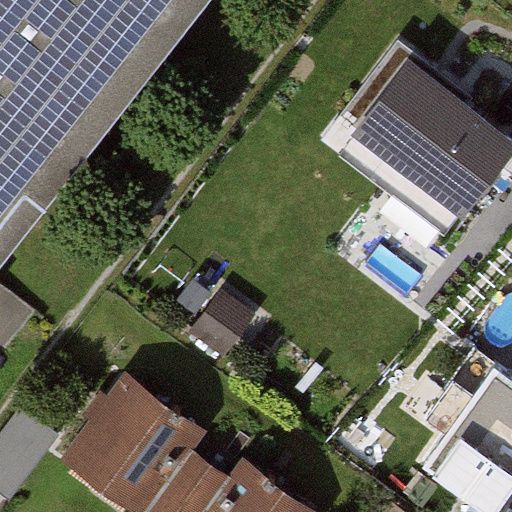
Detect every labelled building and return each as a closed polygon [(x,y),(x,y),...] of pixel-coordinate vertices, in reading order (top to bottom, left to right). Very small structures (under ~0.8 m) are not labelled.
[(0,0),(0,243),(191,0),(0,0)] [(511,113),(428,50),(369,128),(477,210),(511,163),(511,113)] [(201,325),(235,344),(257,305),(223,285),(201,325)] [(446,436),(499,361),(474,343),(421,419),(446,436)] [(115,511),(144,511),(201,429),(123,377),(58,474),(115,511)] [(0,429),(0,483),(19,494),(56,430),(14,406),(0,429)] [(303,511),(244,470),(213,511),(303,511)] [(511,511),(511,484),(491,511),(511,511)]
